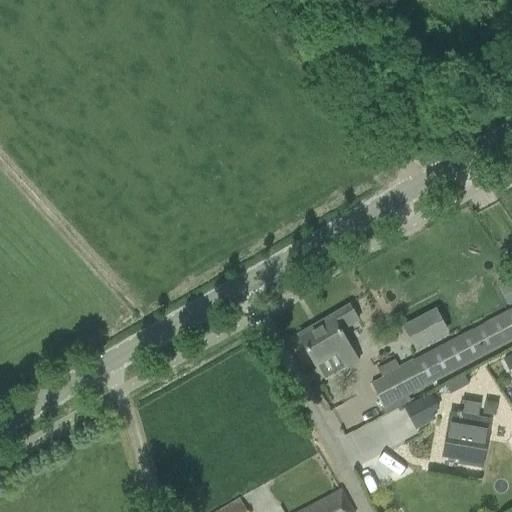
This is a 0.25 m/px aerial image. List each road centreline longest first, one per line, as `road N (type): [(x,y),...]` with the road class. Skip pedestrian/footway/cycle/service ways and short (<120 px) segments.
road 1 (tertiary): [(0,424),(245,285)]
road 2 (unclassified): [(367,511),(245,285)]
road 3 (unclassified): [(418,184),(261,0)]
road 4 (tertiary): [(245,285),(418,184)]
